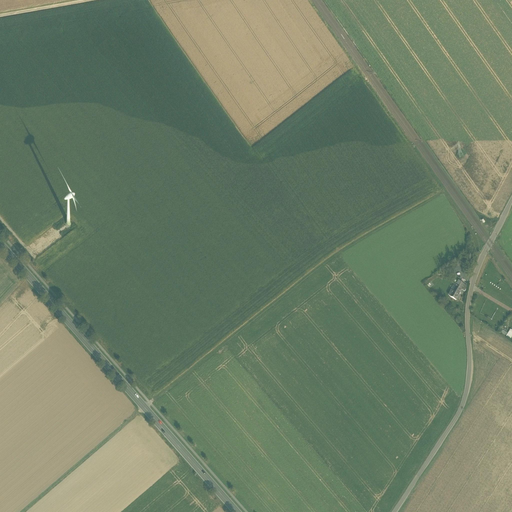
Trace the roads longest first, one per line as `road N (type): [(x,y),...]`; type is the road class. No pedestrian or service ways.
road 1 (primary): [(0,246),(234,511)]
road 2 (unclassified): [(511,200),(471,287),(462,408),(394,511)]
